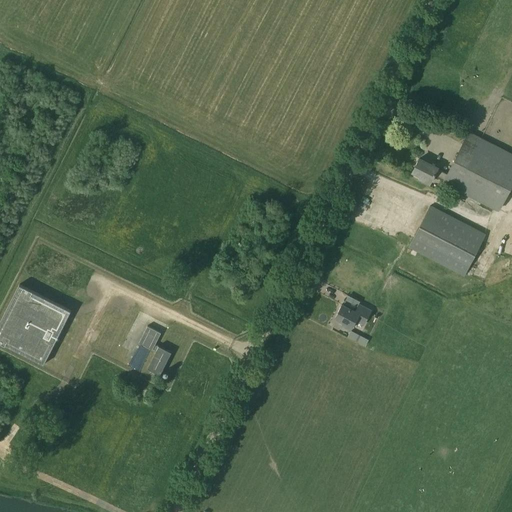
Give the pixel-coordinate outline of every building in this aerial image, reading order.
[(413,172),(421,176),(419,178),(430,183),(434,176),(443,180),(443,182),(499,211),(511,185),(511,153),(469,131),(447,174),(437,169),(438,168),(420,158),(413,172)] [(431,205),(409,247),(464,276),(486,234),(431,205)] [(0,323),(0,342),(44,365),(71,311),(20,285),(0,323)] [(335,318),(343,322),(342,324),(351,329),(356,321),(364,325),(371,311),(359,305),(356,311),(342,304),(335,318)] [(148,326),(139,343),(153,350),(153,349),(157,350),(148,368),(160,375),(172,352),(159,346),(159,347),(155,345),(161,333),(148,326)] [(353,340),(357,333),(351,330),(347,337),(353,340)]
